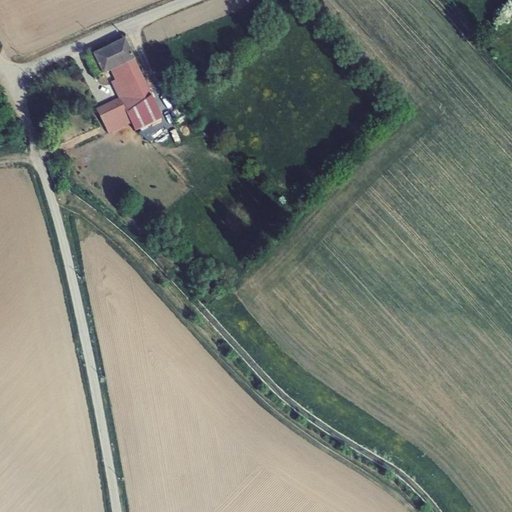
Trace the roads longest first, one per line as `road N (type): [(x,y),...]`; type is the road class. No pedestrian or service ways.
road 1 (unclassified): [(8,78),(61,234),(116,511)]
road 2 (unclassified): [(187,0),(8,78)]
